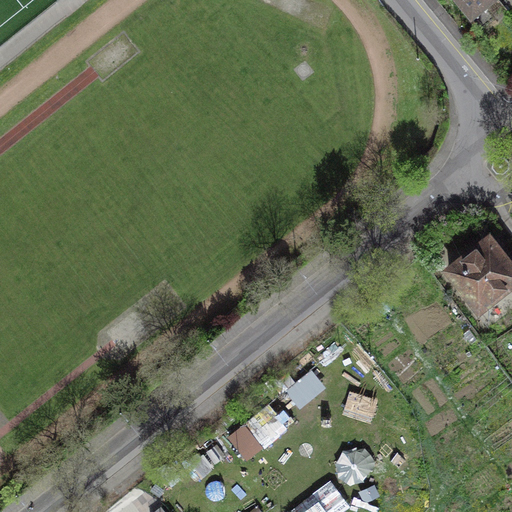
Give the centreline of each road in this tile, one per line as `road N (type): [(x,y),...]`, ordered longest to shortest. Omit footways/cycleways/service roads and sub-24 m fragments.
road 1 (residential): [(458,178),(39,511)]
road 2 (residential): [(401,0),(474,94),(478,126)]
